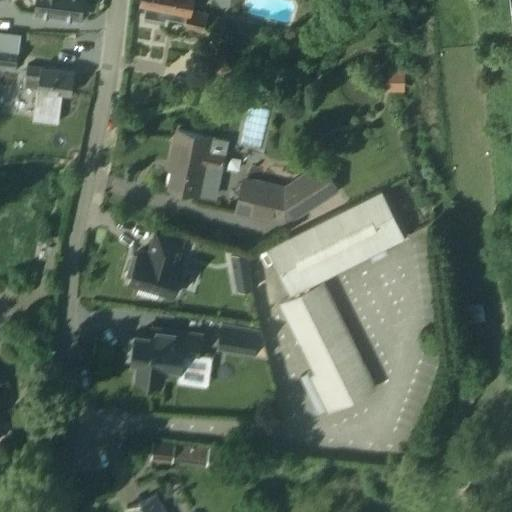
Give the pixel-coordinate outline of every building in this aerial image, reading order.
[(37,0),(36,14),(80,19),(82,0),(37,0)] [(142,0),(142,3),(147,3),(145,15),(166,19),(167,16),(185,19),(183,27),(204,31),(208,14),(191,10),(193,0),(142,0)] [(0,47),(19,50),(21,35),(0,32),(0,47)] [(0,64),(17,67),(17,64),(19,50),(0,47),(0,64)] [(212,79),(233,69),(226,54),(206,64),(212,79)] [(28,65),(27,66),(24,87),(39,89),(39,90),(41,90),(36,119),(57,122),(61,93),(71,95),(74,71),(28,65)] [(174,160),(169,186),(199,192),(199,191),(214,195),(220,170),(222,160),(224,161),(225,158),(222,158),(224,152),(226,141),(211,138),(211,137),(177,129),(171,160),(174,160)] [(283,185),(242,176),(234,214),(286,225),(339,190),(320,161),(283,185)] [(268,246),(291,292),(404,236),(382,189),(268,246)] [(158,224),(152,246),(151,248),(142,246),(132,280),(177,292),(188,258),(182,256),(188,233),(158,224)] [(247,252),(231,255),(234,276),(250,274),(247,252)] [(280,302),(315,373),(310,376),(327,411),(376,387),(359,353),(323,281),(280,302)] [(283,317),(260,324),(269,359),(270,359),(293,352),(283,317)] [(222,322),(219,348),(255,352),(257,329),(257,326),(222,322)] [(198,356),(201,334),(152,328),(151,336),(135,333),(135,338),(130,337),(127,360),(132,360),(131,365),(138,366),(136,380),(162,384),(164,370),(180,372),(182,353),(198,356)] [(257,329),(255,352),(266,354),(259,330),(257,329)] [(151,441),(149,459),(171,463),(173,445),(151,441)] [(128,511),(164,511),(155,492),(126,507),(128,511)]
